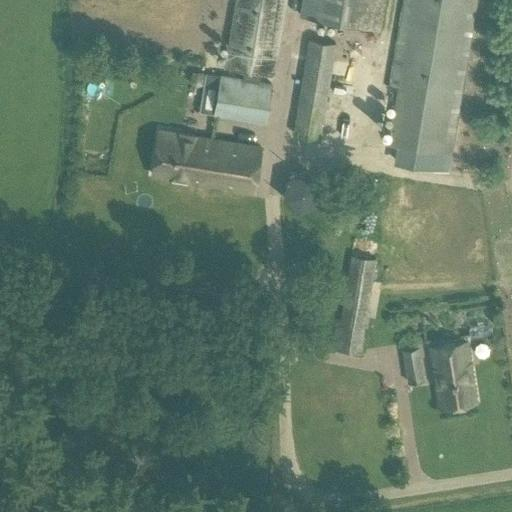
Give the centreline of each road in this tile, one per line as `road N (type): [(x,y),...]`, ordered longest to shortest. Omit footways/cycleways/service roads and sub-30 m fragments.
road 1 (unclassified): [(511,475),(334,503),(307,495),(286,460),(280,290)]
road 2 (track): [(280,290),(118,276),(0,242)]
